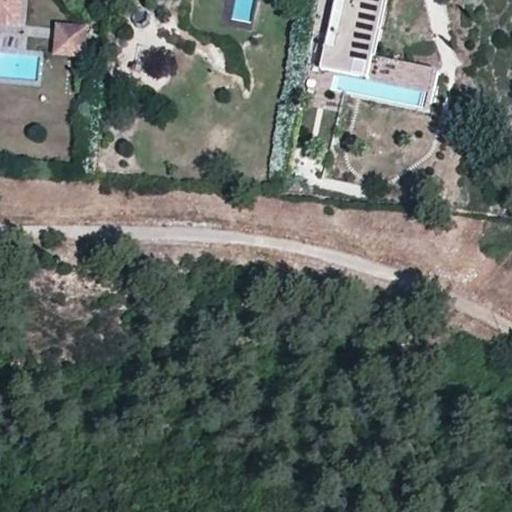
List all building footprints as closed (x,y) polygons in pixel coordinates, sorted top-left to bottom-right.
[(0,0),(0,20),(16,22),(18,0),(0,0)] [(340,0),(320,88),(333,91),(337,74),(435,96),(441,73),(377,59),(370,57),(382,0),(340,0)] [(382,0),(370,57),(377,59),(390,0),(382,0)] [(237,25),(241,6),(233,4),(228,31),(252,36),(254,28),(237,25)] [(84,27),(59,25),(58,50),(82,51),(84,27)]
